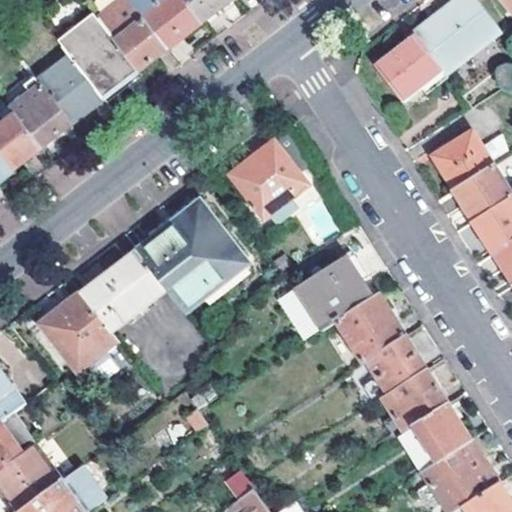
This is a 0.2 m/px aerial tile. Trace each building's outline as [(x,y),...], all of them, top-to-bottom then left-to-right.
[(101,19),(142,71),(169,50),(131,0),(122,0),(100,17),(101,19)] [(131,0),(169,50),(205,22),(187,0),(131,0)] [(233,0),(187,0),(205,22),(233,0)] [(459,0),(414,35),(443,72),(444,73),(478,51),(502,33),(476,0),(459,0)] [(511,0),(501,0),(511,13),(511,0)] [(97,13),(61,41),(65,47),(101,19),(100,17),(97,13)] [(72,56),(106,99),(142,71),(101,19),(65,47),(72,56)] [(414,35),(374,65),(404,103),(443,72),(414,35)] [(41,81),(44,85),(74,124),(106,99),(72,56),(41,81)] [(13,109),(18,116),(43,149),(74,124),(44,85),(13,109)] [(0,129),(0,150),(15,170),(35,155),(43,149),(18,116),(0,129)] [(434,156),(456,190),(495,164),(474,130),(434,156)] [(484,142),(493,158),(509,150),(501,134),(484,142)] [(277,143),(233,177),(265,220),(308,186),(277,143)] [(0,182),(15,170),(0,150),(0,182)] [(476,221),(511,197),(511,190),(495,164),(456,190),(476,221)] [(487,238),(496,252),(511,241),(511,197),(476,221),(487,238)] [(202,201),(138,251),(170,291),(187,313),(206,299),(201,293),(246,258),(202,201)] [(511,277),(511,241),(496,252),(511,277)] [(138,251),(81,295),(113,335),(170,291),(138,251)] [(330,267),(295,289),(321,329),(323,332),(338,322),(374,299),(363,282),(369,278),(354,254),(331,269),(330,267)] [(295,289),(279,300),(304,340),(321,329),(295,289)] [(81,295),(43,324),(79,372),(117,342),(113,335),(81,295)] [(365,364),(369,361),(407,337),(392,313),(380,295),(374,299),(338,322),(365,364)] [(390,395),(428,370),(407,337),(369,361),(390,395)] [(0,423),(1,423),(26,404),(0,365),(0,423)] [(405,432),(406,431),(450,403),(428,370),(390,395),(384,399),(405,432)] [(430,468),(473,440),(471,437),(476,434),(467,420),(462,423),(450,403),(406,431),(430,468)] [(198,411),(187,418),(198,433),(208,425),(198,411)] [(1,423),(0,423),(0,473),(24,456),(1,423)] [(423,472),(449,511),(456,511),(465,507),(501,484),(473,440),(430,468),(423,472)] [(0,473),(0,489),(16,511),(22,511),(62,483),(36,447),(24,456),(0,473)] [(84,467),(62,483),(22,511),(89,511),(107,499),(84,467)] [(228,482),(241,501),(254,491),(250,485),(241,473),(228,482)] [(468,511),(511,511),(511,500),(511,499),(501,484),(465,507),(468,511)] [(239,511),(242,510),(243,511),(268,511),(254,491),(241,501),(228,511),(239,511)] [(300,511),(295,503),(279,511),(300,511)]
